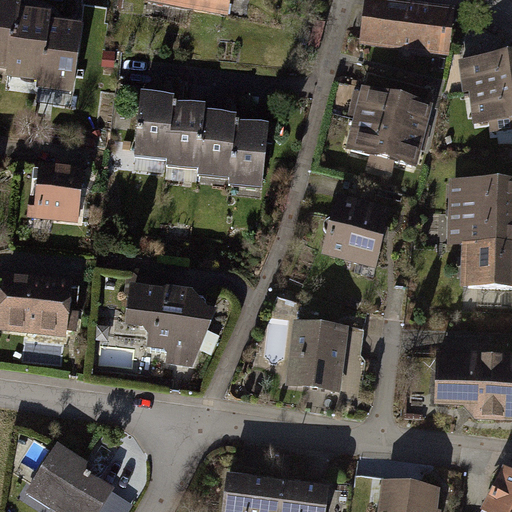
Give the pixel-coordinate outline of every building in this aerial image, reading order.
[(0,0),(0,68),(6,70),(5,78),(35,82),(34,89),(72,94),(82,22),(49,18),(50,11),(19,7),(19,0),(0,0)] [(144,0),(144,2),(228,17),(230,0),(144,0)] [(456,10),(372,0),(366,0),(360,46),(450,57),(456,10)] [(511,55),(458,62),(463,96),(470,95),(474,127),(489,125),(511,122),(511,55)] [(362,88),(345,153),(418,172),(434,107),(362,88)] [(174,96),(139,92),(133,157),(166,161),(166,167),(197,170),(197,176),(229,179),(228,186),(262,189),(269,123),(236,120),(237,114),(204,111),(204,105),(174,102),(174,96)] [(511,122),(489,125),(490,135),(511,131),(511,122)] [(84,168),(38,163),(34,197),(29,197),(27,218),(78,224),(84,168)] [(511,183),(451,182),(449,246),(463,247),(462,289),(511,290),(511,183)] [(392,210),(338,196),(323,256),(376,270),(392,210)] [(124,295),(128,295),(124,325),(142,328),(148,335),(146,348),(164,350),(167,354),(166,364),(193,368),(217,310),(207,309),(192,290),(166,287),(167,273),(128,268),(124,295)] [(0,285),(0,332),(66,339),(67,331),(77,333),(79,312),(69,311),(72,282),(2,274),(0,285)] [(293,320),(285,387),(341,394),(349,327),(293,320)] [(511,354),(437,351),(435,406),(464,407),(475,421),(511,422),(511,354)] [(92,464),(57,442),(26,492),(57,511),(99,511),(114,490),(87,472),(92,464)] [(511,511),(511,470),(504,467),(481,511),(511,511)] [(226,475),(220,511),(325,511),(329,488),(226,475)] [(441,489),(382,481),(378,511),(441,511),(442,511),(438,510),(441,489)]
